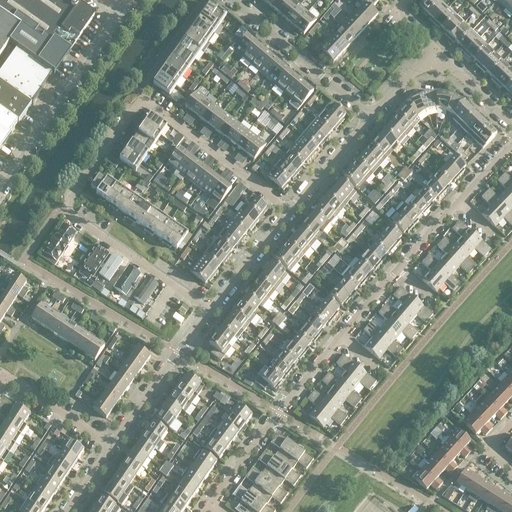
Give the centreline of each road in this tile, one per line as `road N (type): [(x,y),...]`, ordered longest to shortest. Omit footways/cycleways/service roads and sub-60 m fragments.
road 1 (residential): [(206,511),(306,375),(511,149)]
road 2 (residential): [(209,310),(63,209),(141,102)]
road 3 (unclassified): [(0,177),(123,14)]
road 4 (residential): [(289,212),(141,102)]
road 5 (residential): [(369,118),(233,0)]
road 6 (residential): [(107,453),(209,310)]
road 7 (residential): [(209,310),(289,212)]
road 8 (residential): [(0,387),(107,453)]
road 9 (residential): [(289,212),(369,118)]
